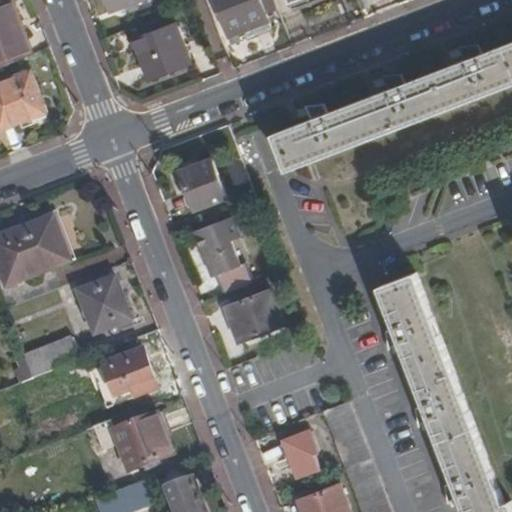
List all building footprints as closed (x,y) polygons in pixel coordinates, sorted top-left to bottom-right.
[(0,0),(0,64),(28,54),(35,49),(15,0),(0,0)] [(274,24),(265,0),(220,0),(232,32),(247,27),(250,33),(274,24)] [(178,21),(138,36),(153,75),(193,61),(178,21)] [(511,85),(511,42),(486,53),(482,43),(469,46),(474,57),(409,82),(406,72),(393,75),(398,86),(333,111),(329,101),(318,103),(322,115),(277,132),(292,169),(511,85)] [(0,126),(0,128),(46,109),(31,70),(0,82),(0,126)] [(198,208),(230,194),(216,156),(182,170),(198,208)] [(257,187),(248,191),(253,206),(263,202),(257,187)] [(216,275),(219,275),(227,294),(255,282),(248,263),(243,265),(233,239),(244,234),(236,212),(197,228),(216,275)] [(54,219),(36,226),(53,270),(70,264),(54,219)] [(0,233),(0,268),(7,288),(53,270),(36,226),(16,233),(14,229),(0,233)] [(463,490),(471,511),(511,511),(511,498),(507,500),(419,270),(384,284),(400,326),(390,329),(393,342),(405,337),(430,402),(420,406),(422,418),(434,414),(459,478),(449,482),(452,495),(463,490)] [(96,336),(133,322),(116,278),(79,293),(96,336)] [(244,338),(286,322),(273,287),(231,304),(244,338)] [(23,354),(25,359),(32,378),(83,359),(73,335),(23,354)] [(136,398),(159,389),(143,349),(104,365),(116,398),(133,391),(136,398)] [(20,369),(15,371),(20,383),(32,378),(25,359),(17,362),(20,369)] [(325,409),(344,459),(364,511),(390,511),(349,400),(327,409),(325,409)] [(131,471),(174,455),(158,415),(116,431),(131,471)] [(315,430),(289,440),(303,476),(324,467),(318,451),(322,448),(315,430)] [(102,511),(155,492),(149,478),(94,499),(99,511),(102,511)] [(205,511),(194,479),(168,488),(177,511),(205,511)] [(355,511),(345,484),(302,501),(306,511),(355,511)]
